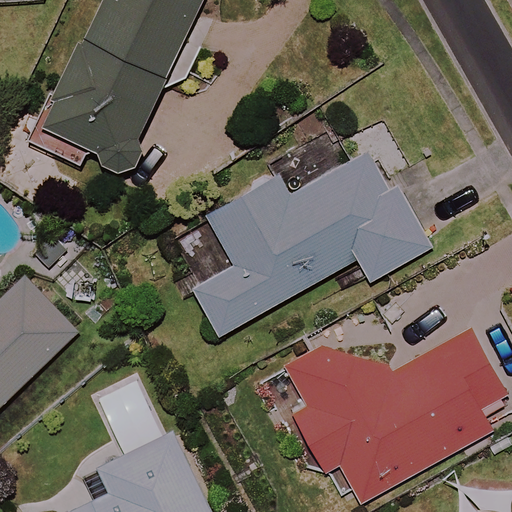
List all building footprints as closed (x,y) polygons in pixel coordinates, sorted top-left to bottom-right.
[(201,0),(101,0),(60,84),(54,81),(29,132),(83,159),(88,149),(120,166),(201,0)] [(383,190),(364,156),(286,199),(275,178),(206,216),(233,265),(188,290),(214,337),(355,259),(367,282),(425,249),(390,186),(383,190)] [(0,404),(75,332),(13,268),(0,280),(0,404)] [(290,360),(317,411),(292,424),(318,473),(337,463),(359,504),(494,434),(484,415),(505,404),(467,332),(399,368),(317,346),(290,360)] [(206,511),(169,435),(96,470),(108,495),(72,511),(206,511)] [(9,481),(11,472),(10,464),(6,456),(0,449),(0,493),(5,489),(9,481)] [(511,511),(511,492),(457,489),(455,511),(511,511)]
